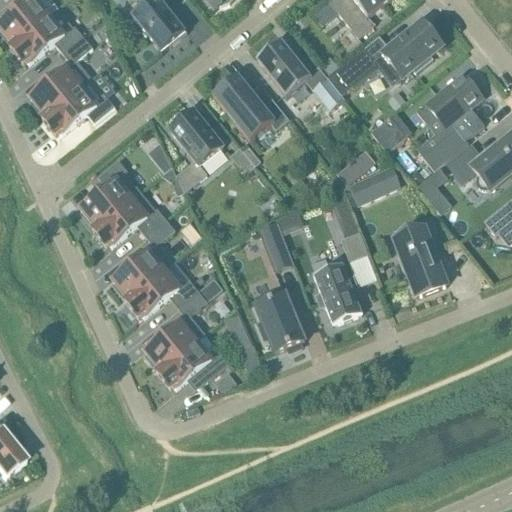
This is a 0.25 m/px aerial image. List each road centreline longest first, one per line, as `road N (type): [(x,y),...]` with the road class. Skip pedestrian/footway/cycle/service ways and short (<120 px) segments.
road 1 (residential): [(511,297),(242,408),(168,430),(144,419),(41,196)]
road 2 (residential): [(41,196),(292,0)]
